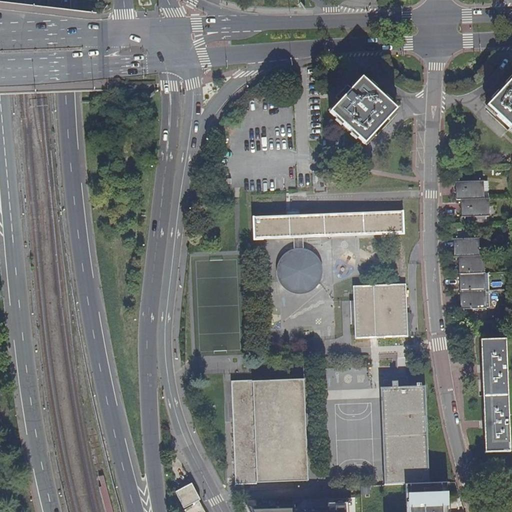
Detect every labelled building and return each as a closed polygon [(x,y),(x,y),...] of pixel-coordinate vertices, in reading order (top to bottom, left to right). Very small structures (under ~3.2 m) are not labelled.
[(396,110),(362,78),(330,112),(364,144),(396,110)] [(511,79),(487,106),(511,129),(511,79)] [(315,190),(323,190),(323,173),(315,173),(315,190)] [(463,199),(479,199),(479,192),(480,192),(480,181),(458,181),(459,199),(463,199)] [(479,199),(463,199),(464,217),(486,217),(485,206),(484,206),(484,199),(479,199)] [(402,211),(253,217),(254,239),(294,238),(294,247),(291,248),(287,250),(285,252),(282,254),(279,258),(277,262),(275,266),(275,271),(275,275),(276,279),(277,282),(280,286),(283,289),(288,293),(291,294),(294,295),(299,295),(303,295),(307,294),(311,292),(315,290),(318,286),(321,282),(323,278),(323,274),(324,271),(323,266),(322,261),(319,257),(316,254),(313,251),(307,248),(303,247),(303,237),(404,233),(402,211)] [(461,257),(479,256),(484,256),(484,255),(475,255),(474,249),(475,248),(475,238),(456,239),(457,257),(461,257)] [(462,274),(480,274),(485,274),(485,272),(481,272),(481,263),(479,263),(479,256),(461,257),(462,274)] [(462,292),(480,291),(485,291),(485,290),(482,290),(482,280),(480,280),(480,274),(462,274),(462,292)] [(406,285),(354,287),(356,338),(408,337),(406,285)] [(480,291),(462,292),(463,309),(482,309),(482,298),(480,298),(480,291)] [(506,341),(478,342),(478,344),(480,344),(481,367),(484,426),(485,453),(484,453),(484,454),(509,453),(509,452),(508,452),(505,343),(506,343),(506,341)] [(401,486),(427,485),(424,388),(424,387),(420,387),(419,385),(415,385),(415,388),(407,388),(406,377),(379,378),(380,390),(384,487),(401,486)] [(232,381),(233,411),(230,413),(233,485),(257,483),(257,485),(307,483),(304,379),(252,381),(252,380),(232,381)] [(191,484),(201,500),(192,483),(191,484)] [(184,508),(201,500),(191,484),(175,492),(184,508)] [(446,511),(446,489),(405,490),(405,511),(446,511)] [(350,511),(350,503),(330,504),(330,508),(295,509),(295,506),(249,507),(251,511),(350,511)]
